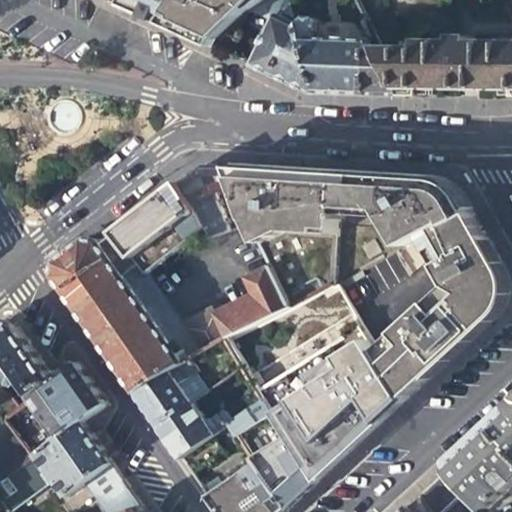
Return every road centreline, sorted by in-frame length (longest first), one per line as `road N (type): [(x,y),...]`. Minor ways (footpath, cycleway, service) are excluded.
road 1 (residential): [(292,123),(189,133),(19,264)]
road 2 (residential): [(19,264),(195,511)]
road 3 (residential): [(292,123),(93,88),(0,84)]
road 4 (residential): [(292,123),(39,0)]
road 5 (residential): [(361,511),(511,365)]
road 6 (residential): [(470,138),(292,123)]
